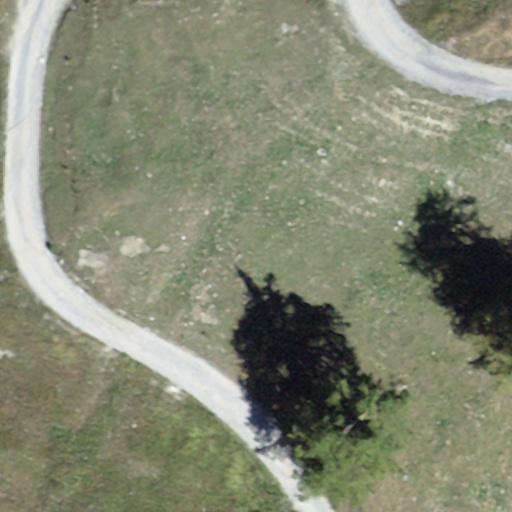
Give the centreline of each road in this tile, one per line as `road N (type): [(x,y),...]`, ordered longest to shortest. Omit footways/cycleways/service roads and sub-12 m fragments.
road 1 (track): [(318,511),(291,469),(212,392),(98,322),(48,281),(28,247),(22,117),(31,46),(47,0)]
road 2 (track): [(364,0),(371,18),(425,62),(511,84)]
